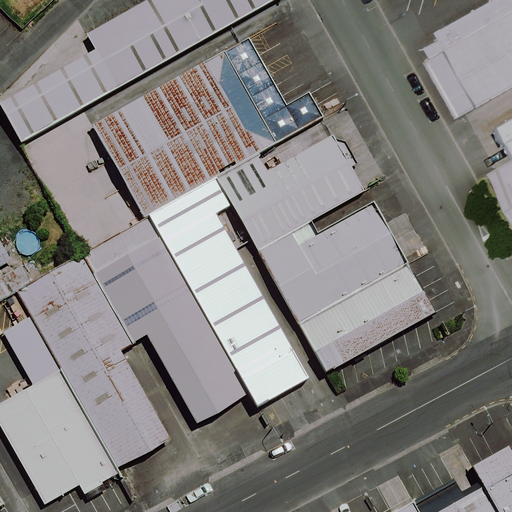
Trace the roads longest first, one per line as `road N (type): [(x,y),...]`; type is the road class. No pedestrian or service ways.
road 1 (unclassified): [(343,0),(511,303)]
road 2 (tertiary): [(511,358),(222,511)]
